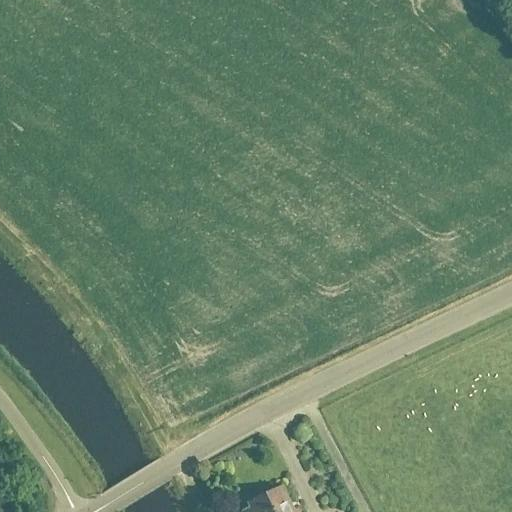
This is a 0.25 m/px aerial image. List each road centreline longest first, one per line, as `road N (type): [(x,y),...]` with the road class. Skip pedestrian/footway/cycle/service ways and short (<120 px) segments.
road 1 (tertiary): [(511,292),(90,511)]
road 2 (unclassified): [(70,511),(0,397)]
